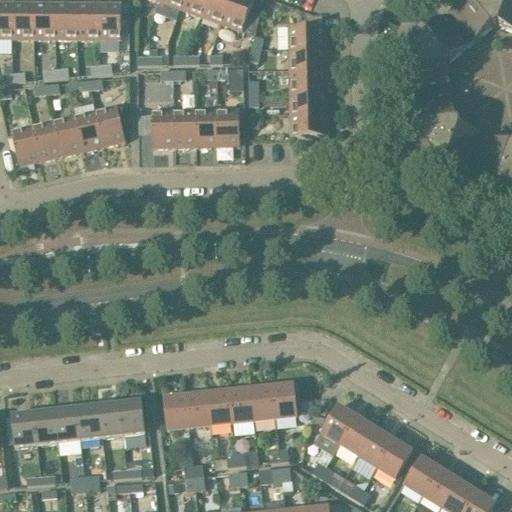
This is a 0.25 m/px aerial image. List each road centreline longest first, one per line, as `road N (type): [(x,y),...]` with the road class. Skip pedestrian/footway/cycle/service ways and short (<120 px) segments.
road 1 (residential): [(511,472),(327,356),(293,349),(0,380)]
road 2 (residential): [(7,202),(113,181),(280,180),(327,156),(362,157)]
road 3 (tertiary): [(337,246),(240,240),(0,271)]
road 4 (tertiary): [(0,310),(243,277),(332,281)]
road 5 (tertiary): [(332,281),(410,302),(511,362)]
road 6 (tertiary): [(511,316),(445,278),(337,246)]
road 7 (residential): [(362,157),(365,0)]
